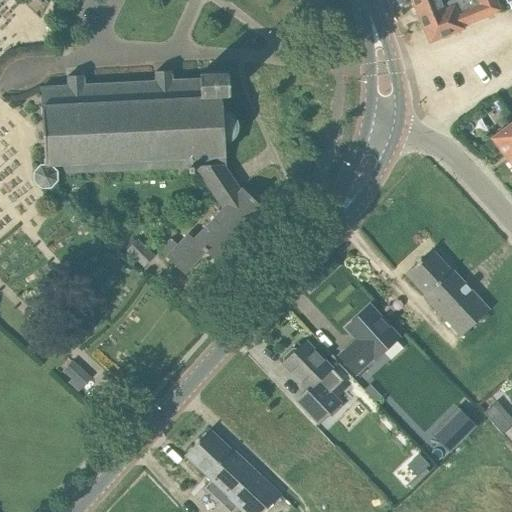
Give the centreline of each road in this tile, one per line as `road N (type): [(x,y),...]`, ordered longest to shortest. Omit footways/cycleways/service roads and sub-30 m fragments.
road 1 (secondary): [(76,511),(317,244)]
road 2 (secondary): [(317,244),(360,198),(398,126)]
road 3 (residential): [(198,0),(175,53),(96,53)]
road 4 (secondary): [(369,120),(317,244)]
road 5 (secondary): [(398,126),(394,66),(367,0)]
road 6 (unclassified): [(511,226),(427,138)]
road 7 (secondary): [(367,0),(369,120)]
